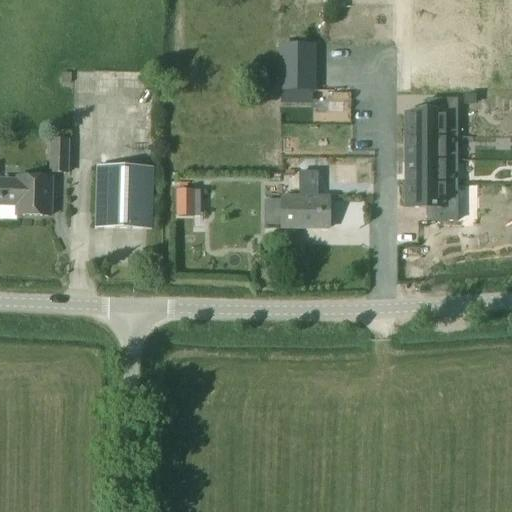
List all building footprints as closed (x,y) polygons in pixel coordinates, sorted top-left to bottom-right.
[(309,46),(277,46),(277,60),(309,60),(309,46)] [(309,60),(277,60),(277,75),(309,75),(309,60)] [(309,75),(277,75),(277,90),(309,90),(309,75)] [(376,93),(319,92),(267,92),(267,104),(293,104),(293,107),(299,107),(299,175),(299,198),(282,198),(282,229),(330,229),(330,198),(317,198),(317,175),(375,176),(376,93)] [(407,109),(407,130),(408,130),(408,131),(442,131),(442,130),(443,130),(443,109),(442,109),(442,107),(408,107),(408,109),(407,109)] [(407,131),(407,153),(408,153),(408,154),(441,154),(441,153),(443,153),(443,132),(442,132),(442,131),(408,131),(407,131)] [(49,175),(69,175),(69,140),(50,140),(49,175)] [(407,154),(407,176),(408,176),(441,177),(441,176),(443,176),(443,155),(441,155),(441,154),(408,154),(407,154)] [(152,232),(154,169),(96,167),(95,230),(152,232)] [(407,177),(407,198),(408,198),(408,199),(426,199),(441,199),(441,198),(443,198),(443,178),(441,178),(441,177),(408,176),(408,177),(407,177)] [(50,217),(51,180),(18,179),(18,182),(0,181),(0,206),(17,207),(17,216),(50,217)] [(178,193),(178,218),(194,218),(194,193),(178,193)]
